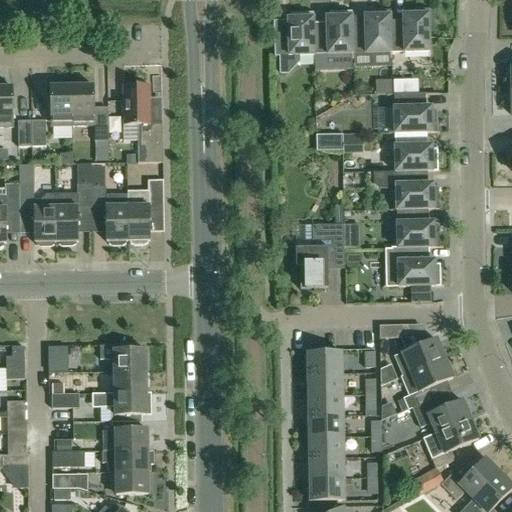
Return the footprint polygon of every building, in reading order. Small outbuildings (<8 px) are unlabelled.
[(390,26),(391,54),(404,53),(404,54),(430,53),(428,11),(407,11),(407,16),(403,16),(403,23),(400,26),(390,26)] [(352,27),(353,56),(353,55),(365,54),(365,55),(391,54),(390,26),(390,12),(368,12),(368,17),(364,17),(364,24),(362,27),(352,27)] [(314,28),(314,57),(315,56),(327,56),(353,56),(352,27),(352,13),(330,14),(330,19),(326,19),(326,25),(323,28),(314,28)] [(314,57),(314,28),(313,14),(292,15),(292,20),(287,20),(289,58),(281,58),(282,75),(289,75),(300,63),(300,57),(314,57)] [(72,88),(72,128),(95,127),(94,87),(72,88)] [(163,164),(162,124),(150,124),(149,87),(123,87),(124,127),(137,127),(138,165),(163,164)] [(0,88),(0,128),(13,129),(13,89),(0,88)] [(72,128),(72,88),(49,88),(50,128),(72,128)] [(394,96),(394,109),(394,135),(395,135),(422,135),(437,134),(436,112),(431,113),(431,108),(425,109),(422,106),(421,95),(394,96)] [(32,123),(32,148),(46,148),(46,122),(32,123)] [(32,148),(32,123),(18,123),(18,149),(32,148)] [(94,143),(109,143),(108,131),(94,131),(94,143)] [(423,144),(422,135),(395,135),(395,148),(395,174),(396,174),(423,173),(438,173),(437,151),(432,151),(432,147),(426,147),(423,144)] [(316,153),(343,152),(342,136),(316,137),(316,153)] [(424,212),(437,211),(439,211),(438,189),(433,189),(433,185),(427,185),(424,182),(423,173),(396,174),(375,175),(375,185),(380,190),(388,190),(391,193),(396,193),(396,212),(397,212),(424,212)] [(148,243),(150,243),(150,212),(164,212),(163,182),(148,183),(148,193),(127,193),(127,196),(128,243),(130,243),(130,245),(134,248),(144,248),(148,245),(148,243)] [(5,187),(5,191),(0,190),(0,249),(4,247),(4,245),(6,245),(6,215),(20,215),(19,186),(5,187)] [(50,249),(54,247),(54,244),(56,244),(55,196),(46,196),(42,201),(33,201),(33,186),(19,186),(20,215),(34,215),(34,244),(36,244),(36,247),(40,249),(50,249)] [(56,244),(58,244),(58,247),(62,248),(72,248),(76,246),(76,244),(78,244),(78,214),(94,214),(93,202),(93,189),(93,186),(77,186),(77,195),(55,196),(56,244)] [(106,197),(106,189),(93,189),(93,202),(94,214),(105,214),(106,243),(108,243),(108,246),(112,248),(122,248),(126,245),(126,243),(128,243),(127,196),(106,197)] [(424,212),(397,212),(397,224),(396,224),(397,249),(391,249),(391,250),(425,250),(439,249),(439,228),(434,228),(434,224),(428,224),(424,221),(424,212)] [(343,268),(345,268),(344,226),(295,227),(296,268),(300,268),(300,291),(328,290),(328,267),(330,264),(343,264),(343,268)] [(425,250),(391,250),(385,251),(386,288),(381,288),(381,289),(440,288),(440,266),(435,266),(435,262),(428,262),(425,259),(425,250)] [(380,328),(380,340),(409,340),(409,327),(380,328)] [(406,364),(410,375),(444,361),(436,341),(396,357),(400,366),(406,364)] [(114,374),(146,374),(146,351),(114,352),(114,347),(100,347),(100,361),(113,361),(114,374)] [(24,349),(12,349),(12,359),(6,359),(6,371),(24,371),(24,349)] [(307,377),(342,376),(342,354),(307,355),(307,377)] [(375,354),(365,354),(365,369),(375,369),(375,354)] [(404,401),(408,411),(434,401),(431,401),(427,391),(452,380),(444,361),(410,375),(401,379),(409,399),(404,401)] [(24,371),(6,371),(6,381),(24,381),(24,371)] [(100,395),(100,396),(147,395),(146,374),(114,374),(114,395),(100,395)] [(307,398),(343,397),(342,376),(307,377),(307,398)] [(365,385),(366,397),(376,397),(375,385),(365,385)] [(100,409),(114,409),(114,424),(138,424),(138,417),(151,417),(151,395),(147,395),(100,396),(100,409)] [(52,410),(73,410),(79,410),(79,396),(52,396),(52,410)] [(308,419),(343,418),(343,397),(307,398),(308,419)] [(376,397),(366,397),(366,409),(376,409),(376,397)] [(436,436),(470,422),(462,402),(438,412),(434,401),(408,411),(408,413),(412,411),(420,430),(431,425),(436,436)] [(7,404),(7,414),(25,414),(25,404),(7,404)] [(25,414),(7,414),(7,425),(25,424),(25,414)] [(343,418),(308,419),(308,440),(344,439),(343,418)] [(478,441),(470,422),(436,436),(423,442),(435,471),(455,463),(451,453),(478,441)] [(371,427),(371,439),(381,438),(381,426),(371,427)] [(102,454),(148,453),(147,431),(114,432),(115,453),(102,453),(102,454)] [(381,438),(371,439),(371,451),(381,451),(381,438)] [(344,439),(308,440),(309,461),(344,460),(344,439)] [(74,444),(59,444),(59,453),(74,452),(74,444)] [(7,447),(8,457),(26,457),(25,447),(7,447)] [(115,475),(148,474),(148,467),(152,467),(152,455),(148,455),(148,453),(102,454),(102,465),(108,465),(108,475),(115,475)] [(56,471),(87,471),(87,455),(56,455),(56,471)] [(8,457),(0,457),(0,470),(2,469),(26,469),(26,457),(8,457)] [(344,460),(309,461),(309,482),(344,481),(344,460)] [(473,501),(499,475),(485,460),(463,481),(455,473),(441,487),(456,502),(465,493),(473,501)] [(367,469),(367,481),(377,481),(377,469),(367,469)] [(148,474),(115,475),(116,497),(148,496),(148,474)] [(461,511),(493,511),(492,511),(511,491),(511,487),(499,475),(473,501),(461,511)] [(78,491),(87,492),(87,477),(52,477),(53,491),(78,491)] [(344,481),(309,482),(309,503),(345,503),(344,481)] [(377,481),(367,481),(367,493),(377,493),(377,481)]
